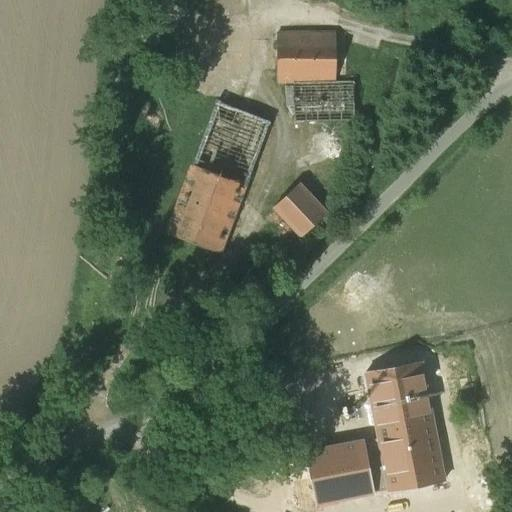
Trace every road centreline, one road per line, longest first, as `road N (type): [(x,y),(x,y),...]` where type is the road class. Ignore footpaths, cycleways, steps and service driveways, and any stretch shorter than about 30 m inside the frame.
road 1 (unclassified): [(511,84),(201,369),(127,423),(0,486)]
road 2 (unknown): [(76,445),(209,511)]
